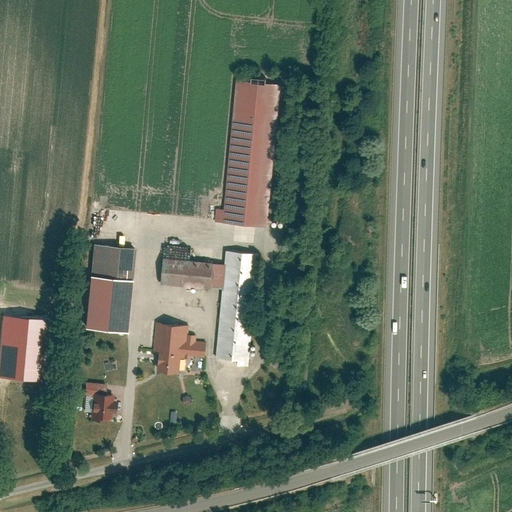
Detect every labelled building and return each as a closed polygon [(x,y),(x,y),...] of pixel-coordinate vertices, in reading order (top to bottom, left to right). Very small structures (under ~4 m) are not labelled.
[(234,80),(223,209),(216,208),(215,220),(266,225),(278,83),(265,82),(266,77),(250,75),(249,81),(234,80)] [(133,249),(96,245),(87,327),(124,331),(133,249)] [(224,262),(166,258),(164,280),(222,286),(215,356),(251,363),(263,252),(225,249),(224,262)] [(47,321),(4,317),(0,363),(0,374),(42,378),(47,321)] [(190,323),(158,321),(156,348),(160,348),(159,370),(195,372),(196,356),(207,356),(208,338),(195,337),(195,331),(190,331),(190,323)] [(105,384),(87,382),(87,391),(94,392),(92,418),(113,419),(113,412),(117,412),(118,399),(114,399),(114,393),(104,392),(105,384)]
